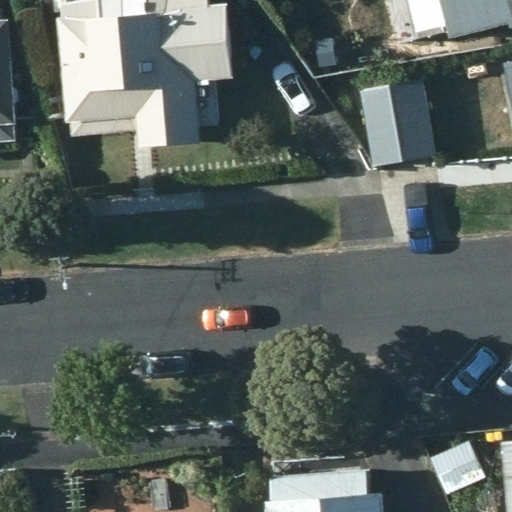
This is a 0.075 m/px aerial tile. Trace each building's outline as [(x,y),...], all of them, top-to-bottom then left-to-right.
[(0,0),(0,130),(29,130),(23,9),(19,0),(0,0)] [(60,0),(61,19),(72,137),(141,130),(143,150),(206,144),(204,127),(222,126),(217,82),(235,80),(228,5),(213,6),(212,0),(60,0)] [(511,23),(511,27),(511,0),(442,0),(452,39),(511,23)] [(412,160),(449,155),(440,68),(370,76),(381,164),(412,160)] [(472,434),(434,450),(450,488),(488,473),(472,434)] [(369,459),(273,466),(276,511),(387,511),(386,483),(371,484),(369,459)] [(150,471),(153,511),(196,511),(192,468),(150,471)]
